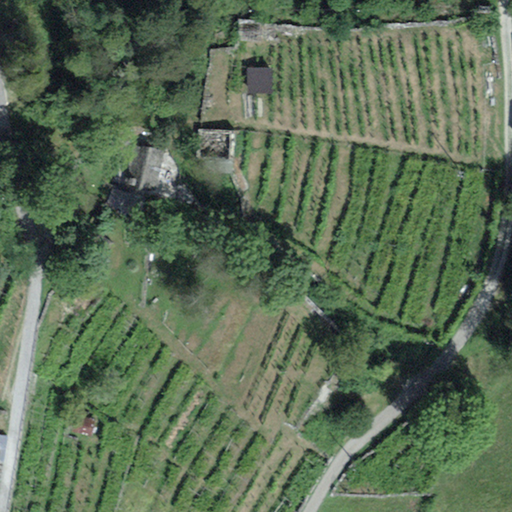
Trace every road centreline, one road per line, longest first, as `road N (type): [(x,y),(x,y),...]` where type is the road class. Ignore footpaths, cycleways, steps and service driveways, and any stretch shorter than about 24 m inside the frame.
road 1 (unclassified): [(505,0),(507,189),(487,290),(425,379),(351,446),(308,511)]
road 2 (unclassified): [(0,122),(28,252),(29,320),(1,511)]
